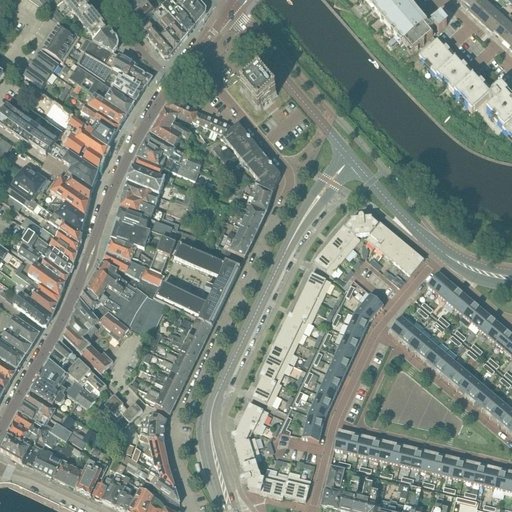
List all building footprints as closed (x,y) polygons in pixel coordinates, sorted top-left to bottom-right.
[(61,0),(96,41),(109,31),(109,30),(107,31),(104,28),(106,26),(93,10),(91,12),(89,9),(90,7),(84,0),(61,0)] [(115,0),(122,9),(133,0),(115,0)] [(133,0),(122,9),(130,18),(147,4),(144,0),(133,0)] [(206,10),(203,6),(197,0),(185,0),(184,1),(201,21),(206,15),(206,10)] [(365,0),(412,55),(418,51),(432,38),(433,38),(429,34),(432,32),(435,29),(439,33),(447,27),(440,19),(432,25),(428,28),(426,30),(400,0),(365,0)] [(460,0),(460,6),(464,5),(470,11),(468,13),(469,13),(481,0),(460,0)] [(482,0),(481,0),(469,13),(476,20),(489,6),(482,0)] [(195,29),(201,21),(184,1),(181,3),(176,8),(180,12),(195,29)] [(167,3),(161,7),(164,10),(187,37),(195,29),(180,12),(176,15),(172,11),(173,11),(167,3)] [(149,18),(154,14),(155,13),(147,4),(130,18),(137,27),(146,21),(149,18)] [(489,6),(476,20),(484,27),(497,13),(489,6)] [(161,22),(168,30),(181,45),(187,37),(164,10),(160,14),(157,11),(155,13),(154,14),(159,20),(161,22)] [(497,13),(484,27),(492,35),(494,33),(505,21),(497,13)] [(505,21),(494,33),(502,41),(511,30),(511,17),(510,16),(505,21)] [(152,45),(160,38),(164,35),(154,24),(149,18),(146,21),(137,27),(152,45)] [(164,35),(160,38),(174,54),(181,45),(168,30),(161,22),(159,20),(154,24),(164,35)] [(69,36),(57,29),(42,52),(63,65),(79,39),(70,34),(69,36)] [(511,30),(502,41),(511,49),(511,47),(511,30)] [(96,41),(93,43),(113,55),(117,49),(118,47),(118,46),(118,44),(117,42),(117,40),(116,39),(109,31),(96,41)] [(168,60),(174,54),(160,38),(152,45),(164,60),(168,60)] [(436,43),(432,38),(418,51),(422,56),(436,43)] [(87,40),(80,51),(84,53),(84,54),(84,55),(85,54),(91,42),(87,40)] [(93,43),(91,42),(85,54),(112,70),(119,58),(113,55),(93,43)] [(437,42),(436,43),(422,56),(419,59),(436,78),(437,78),(454,96),(455,96),(472,114),(476,110),(490,98),(489,97),(472,78),(471,79),(455,60),(454,61),(437,42)] [(35,62),(53,75),(59,67),(41,54),(35,62)] [(78,64),(104,83),(112,70),(85,54),(84,55),(78,64)] [(128,79),(134,69),(135,67),(119,58),(112,70),(115,72),(128,79)] [(35,62),(29,70),(47,83),(53,75),(35,62)] [(126,117),(134,106),(111,91),(77,67),(69,79),(94,96),(104,102),(126,117)] [(152,80),(134,69),(128,79),(145,89),(152,80)] [(29,70),(24,78),(41,91),(47,83),(29,70)] [(145,89),(128,79),(115,72),(112,75),(117,78),(118,76),(120,77),(114,86),(112,85),(111,87),(136,104),(145,89)] [(257,114),(273,100),(278,96),(274,91),(273,91),(263,79),(263,78),(259,73),(238,91),(242,96),(243,97),(243,96),(253,108),(254,109),(253,109),(257,114)] [(489,97),(490,98),(476,110),(478,112),(477,113),(493,131),(494,130),(496,132),(495,133),(498,137),(503,133),(511,143),(511,105),(505,97),(507,96),(500,88),(489,97)] [(126,117),(104,102),(94,96),(88,108),(119,128),(123,122),(126,117)] [(164,113),(178,118),(179,118),(183,109),(170,103),(164,113)] [(54,104),(45,117),(64,131),(73,117),(54,104)] [(7,107),(0,116),(0,127),(28,148),(30,146),(46,157),(57,142),(7,107)] [(94,122),(100,126),(115,136),(119,128),(88,108),(85,107),(82,113),(90,118),(94,121),(94,122)] [(183,109),(179,118),(192,124),(197,115),(183,109)] [(161,117),(150,136),(175,150),(176,148),(180,142),(181,138),(187,142),(188,142),(191,136),(190,134),(174,125),(178,118),(164,113),(161,117)] [(197,115),(192,124),(209,132),(213,121),(197,115)] [(73,118),(69,123),(80,130),(79,131),(81,133),(76,141),(91,151),(103,160),(107,150),(91,139),(96,133),(84,126),(73,118)] [(111,144),(115,136),(100,126),(94,122),(94,121),(90,118),(84,126),(96,133),(91,139),(107,150),(111,144)] [(213,121),(209,132),(224,138),(226,136),(225,136),(230,128),(213,121)] [(238,126),(226,136),(224,138),(222,139),(261,186),(258,189),(272,195),(280,178),(274,169),(272,169),(269,165),(269,163),(252,143),(250,142),(247,138),(247,137),(238,126)] [(150,136),(144,146),(169,161),(173,155),(180,159),(177,164),(199,173),(203,163),(175,150),(150,136)] [(71,138),(64,149),(83,162),(99,172),(103,160),(91,151),(76,141),(71,138)] [(162,170),(194,183),(199,173),(169,161),(144,146),(137,160),(162,170)] [(223,164),(228,160),(218,147),(213,151),(223,164)] [(63,150),(56,161),(71,171),(71,170),(72,171),(95,186),(99,174),(98,174),(75,159),(63,150)] [(137,160),(133,170),(158,180),(160,175),(162,170),(137,160)] [(234,177),(236,175),(239,173),(228,160),(223,164),(234,177)] [(47,170),(52,169),(51,165),(39,168),(41,175),(47,173),(47,170)] [(20,175),(11,187),(33,202),(40,192),(43,189),(42,189),(47,182),(44,180),(42,179),(36,174),(32,172),(33,172),(31,171),(29,170),(26,167),(21,175),(20,174),(20,175)] [(95,186),(72,171),(71,170),(71,171),(67,177),(64,182),(68,185),(65,189),(81,200),(83,197),(91,200),(92,193),(95,186)] [(133,170),(127,185),(159,197),(164,182),(158,180),(133,170)] [(239,173),(236,175),(242,183),(243,182),(247,179),(246,176),(244,178),(239,172),(239,173)] [(160,175),(158,180),(164,182),(171,185),(173,180),(160,175)] [(53,192),(51,195),(56,198),(56,199),(66,205),(86,220),(86,219),(91,200),(83,197),(81,200),(65,189),(68,185),(64,182),(61,180),(60,182),(56,187),(53,192)] [(243,193),(247,184),(243,183),(239,191),(243,193)] [(156,208),(159,197),(127,185),(123,196),(143,204),(143,206),(147,207),(147,205),(156,208)] [(8,192),(6,195),(22,206),(34,213),(38,206),(33,202),(11,187),(10,188),(8,192)] [(253,187),(250,196),(269,205),(272,195),(258,189),(253,187)] [(239,202),(243,193),(239,191),(235,200),(239,202)] [(0,203),(17,214),(22,206),(6,195),(0,203)] [(162,221),(165,214),(155,210),(156,208),(147,205),(147,207),(143,206),(143,204),(123,196),(121,210),(151,222),(177,232),(179,227),(162,221)] [(247,206),(251,208),(266,215),(269,205),(250,196),(247,206)] [(47,212),(46,212),(54,218),(56,219),(81,238),(86,220),(66,205),(56,199),(47,212)] [(189,210),(170,203),(166,214),(185,221),(189,210)] [(261,226),(266,215),(251,208),(247,206),(244,205),(239,216),(261,226)] [(169,241),(181,246),(192,250),(196,239),(177,232),(151,222),(121,210),(120,211),(117,222),(117,223),(151,235),(159,238),(169,241)] [(234,227),(255,237),(261,226),(239,216),(234,227)] [(54,218),(50,225),(79,247),(81,238),(56,219),(54,218)] [(23,246),(26,247),(33,237),(38,240),(45,245),(51,237),(43,231),(26,220),(21,227),(23,229),(16,240),(19,243),(23,246)] [(351,224),(346,230),(356,239),(369,237),(378,227),(372,222),(371,220),(351,221),(351,224)] [(77,256),(79,247),(50,225),(48,223),(43,231),(51,237),(55,240),(77,256)] [(117,223),(111,241),(145,254),(147,250),(147,249),(146,249),(151,235),(117,223)] [(369,237),(366,241),(375,249),(388,232),(380,225),(378,227),(369,237)] [(228,238),(250,249),(255,237),(234,227),(228,238)] [(356,239),(346,230),(344,228),(336,237),(353,251),(360,242),(356,239)] [(397,240),(388,232),(375,249),(383,256),(397,240)] [(69,277),(73,266),(49,249),(45,245),(38,240),(33,237),(26,247),(69,277)] [(345,260),(353,251),(336,237),(329,246),(345,260)] [(224,249),(245,260),(250,249),(228,238),(223,249),(224,249)] [(55,240),(49,249),(73,266),(77,256),(55,240)] [(397,240),(383,256),(392,264),(406,247),(397,240)] [(111,241),(109,254),(132,264),(133,261),(139,263),(141,255),(150,261),(146,270),(140,282),(140,283),(139,284),(139,285),(147,289),(148,288),(158,292),(158,291),(160,288),(164,278),(161,277),(151,272),(158,253),(157,253),(147,250),(145,254),(111,241)] [(157,253),(158,253),(151,272),(161,277),(168,259),(170,260),(176,246),(163,241),(157,253)] [(23,246),(18,254),(35,266),(65,286),(69,277),(26,247),(23,246)] [(181,246),(175,262),(182,265),(186,267),(196,271),(198,272),(208,276),(212,278),(219,280),(218,280),(217,284),(216,285),(230,291),(239,271),(240,269),(219,261),(192,250),(181,246)] [(338,269),(345,260),(329,246),(321,255),(338,269)] [(9,254),(7,252),(0,247),(0,259),(3,262),(9,254)] [(415,255),(406,247),(392,264),(401,271),(415,255)] [(240,269),(245,260),(224,249),(219,261),(240,269)] [(132,264),(109,254),(104,263),(126,275),(129,271),(136,275),(134,279),(140,282),(146,270),(150,261),(141,255),(139,263),(133,261),(132,264)] [(314,264),(330,278),(338,269),(321,255),(314,264)] [(424,262),(415,255),(401,271),(410,278),(424,262)] [(21,265),(15,276),(29,286),(57,306),(60,299),(41,286),(40,288),(39,287),(38,288),(26,279),(27,278),(20,274),(24,267),(21,265)] [(115,278),(117,273),(103,265),(98,274),(117,287),(116,288),(122,292),(127,285),(115,278)] [(381,269),(376,265),(373,268),(378,273),(381,269)] [(60,299),(65,286),(35,266),(27,278),(39,286),(39,287),(40,288),(41,286),(60,299)] [(98,274),(87,292),(101,306),(109,314),(120,323),(133,334),(134,334),(150,341),(160,321),(167,307),(154,301),(158,292),(148,288),(147,289),(139,285),(135,291),(128,286),(127,285),(122,292),(116,288),(117,287),(98,274)] [(427,288),(438,297),(449,283),(439,274),(427,288)] [(11,280),(18,285),(26,291),(29,286),(14,275),(11,280)] [(312,275),(307,286),(326,295),(331,285),(312,275)] [(386,279),(391,283),(394,279),(389,275),(386,279)] [(396,277),(394,279),(391,283),(400,291),(405,285),(396,277)] [(135,291),(139,285),(139,284),(131,279),(128,286),(135,291)] [(457,290),(449,283),(438,297),(446,304),(457,290)] [(18,285),(13,293),(18,297),(22,292),(24,293),(26,291),(18,285)] [(207,305),(206,306),(196,301),(163,285),(160,292),(158,291),(158,292),(154,301),(167,307),(197,322),(212,329),(222,307),(209,300),(208,301),(209,302),(209,301),(212,302),(210,307),(209,306),(207,305)] [(222,307),(230,291),(216,285),(213,291),(212,291),(213,290),(207,288),(205,292),(211,294),(212,294),(209,300),(222,307)] [(29,286),(26,291),(24,293),(22,295),(52,318),(57,306),(29,286)] [(321,305),(326,295),(307,286),(302,296),(321,305)] [(466,297),(457,290),(446,304),(454,311),(466,297)] [(80,302),(92,314),(101,306),(87,292),(80,302)] [(14,307),(28,318),(31,321),(42,329),(46,329),(52,319),(52,318),(22,295),(14,307)] [(316,315),(321,305),(302,296),(297,306),(316,315)] [(376,317),(384,308),(370,296),(363,305),(376,317)] [(474,304),(466,297),(454,311),(462,318),(474,304)] [(99,323),(92,314),(80,302),(75,313),(75,314),(74,318),(69,329),(63,340),(81,357),(90,348),(86,345),(103,327),(99,323)] [(482,311),(474,304),(462,318),(471,325),(482,311)] [(354,315),(369,325),(376,317),(363,305),(354,315)] [(297,306),(292,316),(292,317),(308,325),(311,326),(316,315),(297,306)] [(471,325),(479,332),(490,318),(482,311),(471,325)] [(120,323),(109,314),(99,323),(103,327),(111,334),(120,323)] [(289,315),(284,326),(303,335),(309,338),(314,328),(311,326),(308,325),(292,317),(292,316),(289,315)] [(369,325),(354,315),(348,327),(365,335),(369,325)] [(9,321),(13,323),(8,331),(5,336),(1,334),(0,336),(0,340),(26,357),(39,336),(12,317),(9,321)] [(479,332),(487,339),(499,325),(490,318),(479,332)] [(400,341),(412,327),(401,319),(390,332),(400,341)] [(208,338),(212,329),(197,322),(195,326),(183,320),(180,325),(208,338)] [(175,322),(173,327),(178,329),(183,332),(181,336),(203,346),(204,346),(208,338),(180,325),(177,323),(175,322)] [(120,323),(111,334),(110,335),(114,338),(112,340),(119,345),(126,336),(129,339),(133,334),(120,323)] [(499,325),(487,339),(495,346),(507,332),(499,325)] [(284,326),(279,336),(298,345),(303,335),(284,326)] [(365,335),(348,327),(344,337),(360,344),(365,335)] [(409,348),(420,334),(412,327),(400,341),(409,348)] [(511,342),(511,336),(507,332),(495,346),(504,353),(511,342)] [(157,334),(153,342),(158,345),(162,336),(157,334)] [(409,348),(417,355),(428,341),(420,334),(409,348)] [(169,335),(167,339),(172,341),(199,354),(203,346),(181,336),(180,339),(170,335),(169,335)] [(294,355),(298,345),(279,336),(274,346),(294,355)] [(360,344),(344,337),(339,347),(356,354),(360,344)] [(195,363),(199,354),(172,341),(170,346),(182,352),(180,356),(195,363)] [(428,341),(417,355),(425,362),(437,348),(428,341)] [(149,351),(154,353),(158,345),(153,342),(149,351)] [(16,372),(24,360),(0,343),(0,361),(8,366),(16,372)] [(75,385),(82,390),(83,388),(87,384),(85,381),(91,374),(60,345),(55,353),(49,363),(68,379),(75,385)] [(274,346),(269,356),(289,366),(294,355),(274,346)] [(335,357),(351,364),(356,354),(339,347),(335,357)] [(90,348),(81,357),(92,368),(101,358),(90,348)] [(433,369),(445,355),(437,348),(425,362),(433,369)] [(148,354),(143,362),(148,365),(152,356),(148,354)] [(191,371),(195,363),(180,356),(179,359),(167,354),(164,358),(177,364),(191,371)] [(445,355),(433,369),(442,376),(453,362),(445,355)] [(284,376),(289,366),(269,356),(265,367),(284,376)] [(104,380),(105,379),(108,375),(105,372),(113,364),(107,358),(105,360),(102,357),(101,358),(92,368),(104,380)] [(351,364),(335,357),(330,366),(347,374),(351,364)] [(163,361),(161,366),(167,369),(165,373),(171,375),(186,383),(191,371),(177,364),(175,367),(163,361)] [(450,383),(461,369),(453,362),(442,376),(450,383)] [(0,377),(10,383),(16,374),(17,372),(16,372),(8,366),(7,368),(0,363),(0,377)] [(68,379),(49,363),(43,373),(63,385),(68,389),(67,390),(70,391),(75,385),(68,379)] [(342,384),(347,374),(330,366),(326,376),(342,384)] [(262,379),(262,378),(279,386),(284,376),(265,367),(259,377),(262,379)] [(461,369),(450,383),(458,390),(470,376),(461,369)] [(40,378),(30,394),(31,394),(40,400),(53,408),(55,404),(57,406),(60,407),(61,407),(65,401),(65,399),(62,398),(64,395),(71,400),(73,398),(69,396),(70,394),(66,391),(67,390),(68,389),(63,385),(43,373),(43,372),(40,378)] [(94,391),(100,396),(107,389),(91,374),(85,381),(87,384),(83,388),(90,395),(94,391)] [(182,391),(186,383),(171,375),(169,379),(157,374),(155,378),(182,391)] [(342,384),(326,376),(321,386),(338,394),(342,384)] [(466,397),(478,383),(470,376),(458,390),(466,397)] [(0,389),(5,393),(10,383),(0,377),(0,389)] [(178,399),(182,391),(155,378),(153,383),(165,389),(163,392),(178,399)] [(279,386),(262,378),(262,379),(257,389),(276,398),(282,387),(279,386)] [(466,397),(475,404),(486,390),(478,383),(466,397)] [(71,400),(88,412),(96,403),(82,390),(75,385),(70,391),(67,390),(66,391),(70,394),(69,396),(73,398),(71,400)] [(138,391),(132,387),(129,386),(129,387),(136,395),(138,391)] [(338,394),(321,386),(317,396),(333,403),(338,394)] [(271,409),(276,398),(257,389),(252,399),(271,409)] [(174,408),(178,399),(163,392),(161,396),(149,390),(147,395),(174,408)] [(486,390),(475,404),(483,411),(495,397),(486,390)] [(170,417),(174,408),(147,395),(145,400),(157,405),(155,409),(170,417)] [(30,396),(24,406),(50,421),(57,426),(86,444),(93,433),(88,430),(85,434),(71,425),(73,421),(64,415),(61,420),(53,415),(55,412),(30,396)] [(329,413),(333,403),(317,396),(312,406),(329,413)] [(124,406),(114,397),(104,407),(113,416),(118,411),(121,414),(125,409),(123,407),(124,406)] [(495,397),(483,411),(491,418),(503,404),(495,397)] [(503,404),(491,418),(499,425),(511,411),(503,404)] [(128,412),(125,409),(121,414),(123,416),(122,418),(129,425),(142,412),(135,405),(128,412)] [(24,406),(18,415),(57,439),(59,440),(66,444),(68,442),(81,451),(86,444),(57,426),(53,432),(46,427),(50,421),(24,406)] [(244,416),(263,425),(268,415),(249,406),(244,416)] [(329,413),(312,406),(307,417),(324,423),(329,413)] [(95,416),(95,417),(101,423),(103,421),(109,415),(103,409),(95,416)] [(511,411),(499,425),(508,432),(511,426),(511,411)] [(51,449),(57,439),(18,415),(13,425),(38,441),(44,445),(51,449)] [(141,436),(148,439),(164,447),(165,427),(167,423),(153,416),(148,417),(138,426),(144,429),(141,436)] [(244,416),(239,427),(251,432),(258,436),(263,425),(244,416)] [(324,423),(307,417),(304,429),(322,433),(324,423)] [(280,435),(290,437),(290,434),(286,432),(289,426),(285,424),(280,435)] [(38,441),(13,425),(7,437),(27,449),(29,447),(33,450),(38,441)] [(251,432),(239,427),(236,433),(248,439),(251,432)] [(302,440),(319,444),(322,433),(304,429),(302,440)] [(234,439),(236,446),(246,443),(248,439),(236,433),(232,434),(232,435),(231,436),(231,437),(231,438),(232,439),(233,439),(234,439)] [(352,438),(338,435),(334,452),(347,455),(352,438)] [(27,449),(7,437),(0,452),(22,465),(33,470),(42,450),(44,445),(38,441),(33,450),(29,447),(27,449)] [(358,458),(362,440),(352,438),(347,455),(358,458)] [(169,469),(164,447),(148,439),(149,447),(144,455),(150,459),(147,463),(151,467),(148,472),(174,490),(175,490),(172,480),(169,469)] [(255,440),(246,443),(236,446),(234,446),(238,457),(258,451),(255,440)] [(362,440),(358,458),(368,460),(373,443),(362,440)] [(373,443),(368,460),(379,463),(383,446),(373,443)] [(67,460),(71,453),(74,450),(66,444),(62,451),(59,455),(67,460)] [(53,451),(59,455),(62,451),(56,446),(53,451)] [(394,448),(383,446),(379,463),(389,465),(394,448)] [(394,448),(389,465),(400,468),(404,451),(394,448)] [(33,470),(43,475),(51,456),(47,454),(47,453),(42,450),(33,470)] [(76,491),(90,498),(99,479),(101,480),(109,463),(107,457),(94,451),(83,475),(76,491)] [(241,469),(242,468),(256,464),(261,463),(258,451),(238,457),(241,469)] [(404,451),(400,468),(411,470),(415,453),(404,451)] [(425,456),(415,453),(411,470),(421,473),(425,456)] [(56,459),(51,456),(43,475),(54,481),(62,464),(55,460),(56,459)] [(141,475),(144,470),(125,456),(120,466),(116,474),(121,477),(124,470),(139,478),(141,475)] [(425,456),(421,473),(431,476),(436,458),(425,456)] [(446,461),(436,458),(431,476),(442,478),(446,461)] [(446,461),(442,478),(452,481),(456,463),(446,461)] [(116,474),(120,466),(113,462),(109,471),(112,472),(112,471),(116,474)] [(63,463),(62,464),(54,481),(65,486),(73,470),(67,468),(68,466),(63,463)] [(456,463),(452,481),(463,483),(467,466),(456,463)] [(260,494),(264,481),(261,480),(259,475),(256,464),(242,468),(245,479),(242,480),(241,480),(241,481),(240,481),(240,482),(240,483),(240,484),(241,485),(242,485),(243,485),(247,484),(249,492),(260,494)] [(467,466),(463,483),(473,486),(477,468),(467,466)] [(74,468),(73,470),(65,486),(76,491),(83,475),(78,473),(79,471),(74,468)] [(484,488),(488,471),(477,468),(473,486),(484,488)] [(328,479),(341,483),(344,472),(330,469),(328,479)] [(141,475),(139,478),(155,489),(163,495),(161,498),(177,509),(180,506),(175,490),(174,490),(148,472),(144,470),(141,475)] [(98,487),(93,499),(102,503),(116,474),(112,471),(112,472),(104,489),(98,487)] [(488,471),(484,488),(494,491),(499,473),(488,471)] [(494,491),(492,498),(503,501),(505,493),(509,476),(499,473),(494,491)] [(116,474),(102,503),(108,506),(116,490),(115,490),(116,486),(124,490),(131,493),(131,492),(134,486),(129,484),(130,481),(121,477),(116,474)] [(265,475),(264,481),(260,494),(260,496),(271,499),(277,478),(265,475)] [(288,481),(287,481),(277,478),(271,499),(283,501),(284,499),(283,498),(288,481)] [(288,481),(283,498),(284,499),(295,501),(299,480),(288,478),(287,481),(288,481)] [(340,489),(341,483),(328,479),(325,490),(333,492),(334,487),(340,489)] [(311,483),(299,480),(295,501),(306,504),(311,483)] [(352,511),(355,499),(359,482),(352,480),(348,497),(343,496),(339,511),(352,511)] [(365,511),(370,491),(372,485),(365,483),(361,500),(355,499),(352,511),(365,511)] [(400,485),(398,493),(401,494),(400,499),(406,500),(408,493),(409,487),(400,485)] [(116,490),(108,506),(115,510),(124,490),(116,486),(115,490),(116,490)] [(137,496),(129,511),(148,511),(154,500),(156,495),(141,488),(137,496)] [(124,490),(115,510),(120,511),(129,511),(137,496),(131,492),(131,493),(124,490)] [(325,490),(321,508),(343,496),(344,495),(333,492),(325,490)] [(370,491),(365,511),(378,511),(380,508),(374,507),(378,493),(370,491)] [(405,508),(403,511),(415,511),(416,510),(418,504),(420,496),(415,495),(408,493),(406,500),(405,508)] [(166,509),(171,511),(180,511),(161,498),(157,496),(155,499),(161,503),(166,509)] [(338,511),(339,511),(343,496),(321,508),(338,511)] [(161,503),(155,499),(154,500),(148,511),(164,511),(166,509),(161,503)] [(447,511),(448,509),(447,509),(448,507),(442,505),(443,502),(436,500),(435,506),(433,511),(447,511)] [(380,508),(378,511),(403,511),(405,508),(396,506),(397,504),(390,502),(390,504),(381,502),(380,508)]
